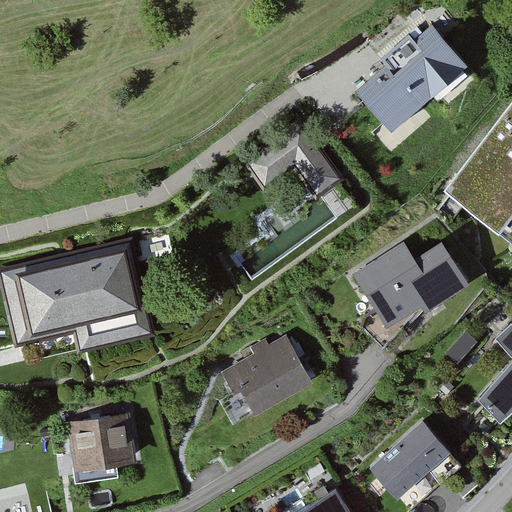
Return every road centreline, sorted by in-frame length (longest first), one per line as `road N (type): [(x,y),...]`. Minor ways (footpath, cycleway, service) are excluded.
road 1 (residential): [(0,236),(158,196),(292,95)]
road 2 (residential): [(168,511),(347,412),(383,360)]
